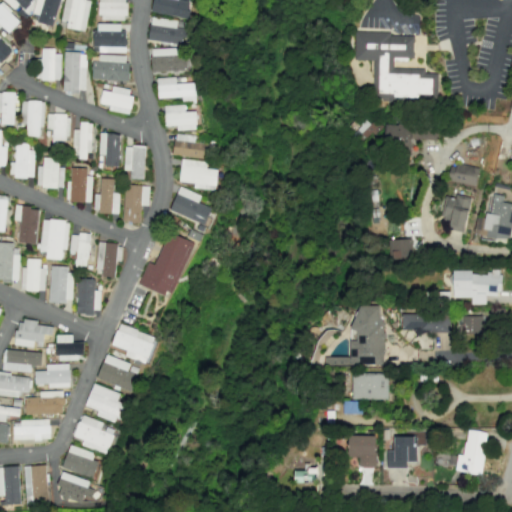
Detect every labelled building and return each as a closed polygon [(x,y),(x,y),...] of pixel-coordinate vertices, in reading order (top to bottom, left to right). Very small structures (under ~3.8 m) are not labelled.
[(3,0),(13,9),(18,4),(24,9),(31,0),(3,0)] [(38,14),(36,23),(54,26),(58,0),(35,0),(33,13),(38,14)] [(90,0),(63,0),(59,25),(84,29),(90,0)] [(125,20),(125,0),(97,0),(97,20),(125,20)] [(152,0),(150,11),(186,19),(190,2),(180,0),(152,0)] [(8,33),(19,20),(0,2),(0,25),(0,26),(8,33)] [(185,21),(150,17),(147,40),(183,44),(185,21)] [(123,23),(93,24),(93,52),(123,52),(123,23)] [(353,31),(352,59),(372,60),(371,98),(436,100),(436,73),(422,73),(422,69),(391,68),(392,61),(407,61),(407,58),(412,58),(413,35),(389,35),(389,32),(353,31)] [(0,63),(12,50),(0,39),(0,63)] [(150,48),(151,71),(187,70),(186,55),(178,55),(178,47),(150,48)] [(60,50),(40,50),(39,79),(59,80),(60,50)] [(84,91),(86,52),(63,52),(62,91),(84,91)] [(91,79),(126,80),(127,57),(91,56),(91,79)] [(156,78),(157,97),(182,96),(182,102),(195,101),(194,83),(175,83),(174,77),(156,78)] [(131,90),(111,86),(110,91),(100,90),(98,103),(108,105),(107,110),(127,113),(131,90)] [(0,112),(0,123),(13,124),(14,92),(0,91),(0,111),(0,112)] [(42,100),(20,100),(20,123),(25,123),(25,136),(41,136),(42,100)] [(195,111),(184,111),(183,105),(163,106),(163,126),(176,125),(176,130),(196,129),(195,111)] [(67,114),(46,114),(46,129),(51,129),(51,144),(66,144),(67,114)] [(364,117),(350,133),(362,144),(376,128),(364,117)] [(90,123),(78,122),(78,129),(73,129),(72,158),(89,159),(90,123)] [(438,139),(438,126),(384,125),(383,147),(410,147),(410,139),(438,139)] [(103,165),(117,166),(119,134),(98,133),(98,154),(104,155),(103,165)] [(172,156),(206,157),(206,143),(194,142),(194,135),(173,134),(172,156)] [(9,176),(31,177),(32,144),(14,143),(13,162),(9,162),(9,176)] [(143,146),(123,145),(122,169),(130,170),(129,179),(142,179),(143,146)] [(62,187),(63,167),(57,167),(57,158),(42,158),(42,166),(37,166),(36,186),(62,187)] [(215,190),(217,169),(205,168),(206,162),(180,159),(178,181),(193,183),(192,188),(215,190)] [(446,180),(474,186),(478,168),(450,162),(446,180)] [(91,175),(85,175),(86,167),(70,167),(69,201),(90,202),(91,175)] [(117,213),(118,193),(111,193),(112,179),(98,178),(98,194),(93,194),(92,212),(117,213)] [(139,205),(147,205),(148,185),(123,184),(122,222),(139,222),(139,205)] [(200,195),(178,186),(168,210),(203,225),(211,208),(197,202),(200,195)] [(503,196),(488,193),(481,235),(507,239),(511,209),(511,203),(502,202),(503,196)] [(449,220),(447,229),(462,232),(469,197),(454,194),(453,197),(444,196),(440,218),(449,220)] [(18,242),(36,243),(37,207),(14,206),(13,220),(18,221),(18,242)] [(45,258),(61,259),(61,249),(65,249),(67,221),(40,219),(39,251),(45,251),(45,258)] [(193,242),(167,232),(154,265),(146,262),(138,283),(171,297),(193,242)] [(75,253),(74,266),(87,267),(88,234),(69,233),(69,252),(75,253)] [(389,260),(411,259),(411,239),(388,239),(389,260)] [(0,280),(17,281),(18,254),(12,254),(12,242),(0,242),(0,280)] [(121,243),(96,242),(95,275),(114,276),(114,261),(120,261),(121,243)] [(20,267),(19,290),(44,291),(44,268),(39,268),(39,259),(25,258),(25,267),(20,267)] [(48,302),(70,302),(71,266),(49,266),(48,302)] [(452,270),(452,297),(470,297),(470,303),(484,304),(484,295),(499,296),(499,272),(452,270)] [(99,290),(93,290),(94,279),(76,278),(75,313),(98,313),(99,290)] [(324,365),(382,365),(382,305),(354,305),(354,330),(357,330),(357,340),(349,340),(349,357),(324,357),(324,365)] [(448,333),(449,314),(401,313),(400,329),(413,330),(413,332),(448,333)] [(481,316),(458,315),(457,333),(481,333),(481,316)] [(52,327),(35,324),(36,320),(18,318),(14,344),(32,347),(33,341),(42,343),(43,334),(51,335),(52,327)] [(111,344),(126,349),(124,356),(148,363),(156,337),(117,324),(111,344)] [(71,334),(55,334),(55,358),(82,359),(83,342),(71,342),(71,334)] [(29,371),(30,365),(40,365),(40,351),(2,350),(2,370),(29,371)] [(129,392),(137,375),(127,370),(129,364),(106,354),(95,377),(129,392)] [(34,384),(46,384),(46,388),(69,387),(68,364),(45,364),(45,370),(33,370),(34,384)] [(0,394),(18,398),(18,391),(27,392),(29,378),(0,373),(0,394)] [(387,373),(352,373),(351,398),(387,399),(387,373)] [(119,423),(125,405),(116,401),(119,393),(92,383),(84,405),(97,410),(95,414),(119,423)] [(38,397),(24,397),(24,414),(63,413),(62,391),(38,391),(38,397)] [(0,420),(4,421),(5,415),(18,416),(18,407),(0,406),(0,420)] [(106,454),(112,435),(99,430),(102,422),(80,414),(72,436),(81,439),(79,445),(106,454)] [(11,427),(12,439),(49,438),(48,419),(19,419),(19,426),(11,427)] [(0,442),(5,443),(8,426),(0,425),(0,442)] [(486,432),(466,429),(463,456),(449,454),(447,469),(481,473),(486,432)] [(374,467),(375,435),(347,435),(347,456),(358,456),(358,467),(374,467)] [(405,468),(405,462),(414,462),(415,436),(393,436),(393,450),(386,450),(386,467),(405,468)] [(92,478),(99,457),(68,446),(61,467),(92,478)] [(45,465),(23,466),(24,502),(46,501),(45,465)] [(19,504),(17,466),(0,466),(0,495),(3,495),(4,505),(19,504)] [(315,469),(293,469),(293,481),(315,481),(315,469)] [(89,480),(60,472),(55,488),(63,491),(61,498),(80,503),(84,491),(85,491),(89,480)]
